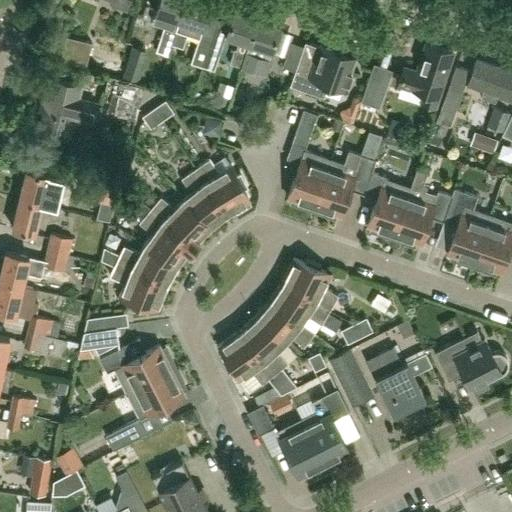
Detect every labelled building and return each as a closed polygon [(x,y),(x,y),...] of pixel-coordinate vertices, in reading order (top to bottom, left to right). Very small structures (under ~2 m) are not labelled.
[(111,0),(111,3),(126,9),(129,0),(111,0)] [(172,42),(185,0),(159,0),(153,21),(164,25),(155,50),(168,54),(172,42)] [(217,17),(207,13),(211,1),(206,0),(185,0),(172,42),(182,46),(188,29),(199,33),(190,61),(202,65),(203,65),(208,49),(207,49),(217,17)] [(241,66),(258,17),(234,9),(226,35),(238,39),(235,48),(233,48),(229,62),(231,62),(240,65),(241,66)] [(278,34),(281,25),(258,17),(241,66),(265,74),(270,58),(269,57),(271,50),(273,50),(274,47),(278,34)] [(96,43),(125,51),(128,51),(131,41),(98,32),(98,34),(96,43)] [(60,59),(85,65),(87,59),(91,41),(66,35),(60,59)] [(281,63),(294,68),(302,43),(290,39),(281,63)] [(347,81),(356,55),(357,52),(357,49),(356,46),(354,44),(352,42),(349,40),(346,40),(343,40),(340,41),(338,43),(336,45),(334,48),(332,47),(331,50),(305,40),(290,83),(323,95),(328,81),(343,87),(345,80),(347,81)] [(425,41),(416,70),(402,65),(397,82),(425,91),(422,102),(434,106),(452,50),(425,41)] [(130,54),(126,66),(123,75),(136,79),(142,58),(146,48),(133,44),(130,54)] [(213,68),(219,53),(208,49),(203,65),(213,68)] [(450,82),(441,107),(432,128),(444,133),(447,125),(449,125),(454,112),(463,87),(466,82),(482,88),(480,95),(494,100),(496,94),(511,99),(511,71),(476,58),(471,70),(456,65),(449,82),(450,82)] [(390,69),(372,63),(360,99),(378,105),(390,69)] [(98,107),(134,116),(142,84),(142,83),(106,74),(98,107)] [(96,100),(79,95),(81,84),(48,76),(42,100),(46,100),(39,132),(69,139),(73,120),(90,123),(96,100)] [(162,119),(174,111),(165,98),(153,106),(162,119)] [(503,130),(511,111),(493,105),(486,124),(503,130)] [(150,127),(162,119),(153,106),(142,114),(150,127)] [(307,139),(316,113),(303,108),(294,134),(307,139)] [(231,129),(233,113),(216,111),(214,128),(231,129)] [(511,111),(503,130),(501,134),(511,139),(511,138),(511,111)] [(468,127),(463,142),(486,151),(492,136),(468,127)] [(312,210),(330,158),(304,148),(287,196),(296,199),(294,204),(312,210)] [(363,192),(371,170),(375,158),(348,149),(344,162),(330,158),(312,210),(330,216),(331,212),(340,215),(350,188),(363,192)] [(236,174),(231,163),(224,154),(212,163),(208,157),(195,167),(226,212),(249,199),(243,188),(247,186),(240,172),(236,174)] [(226,212),(195,167),(181,176),(190,190),(182,195),(209,226),(226,212)] [(443,220),(451,194),(438,189),(436,194),(424,190),(426,185),(422,184),(426,171),(416,167),(410,185),(392,238),(409,244),(411,239),(420,243),(429,215),(443,220)] [(55,207),(62,176),(27,168),(20,197),(42,203),(55,207)] [(392,238),(410,185),(384,176),(384,174),(371,170),(363,192),(376,197),(366,224),(376,227),(374,232),(392,238)] [(116,196),(120,179),(89,171),(84,189),(116,196)] [(122,193),(137,197),(140,183),(126,179),(122,193)] [(471,266),(490,213),(472,207),(476,194),(454,186),(451,194),(443,220),(456,225),(446,252),(455,255),(454,259),(471,266)] [(118,207),(133,211),(137,197),(122,193),(118,207)] [(209,226),(182,195),(173,206),(160,195),(150,208),(193,245),(199,239),(197,238),(209,226)] [(42,203),(20,197),(13,227),(35,232),(42,203)] [(193,245),(150,208),(139,221),(151,231),(142,242),(177,264),(187,250),(188,251),(193,245)] [(511,235),(511,220),(490,213),(471,266),(489,272),(491,267),(500,270),(511,235)] [(72,236),(50,231),(46,247),(68,253),(72,236)] [(177,264),(142,242),(138,251),(124,244),(119,253),(103,245),(102,252),(166,283),(177,264)] [(64,269),(64,268),(71,269),(74,254),(68,253),(46,247),(43,259),(30,255),(7,250),(0,278),(29,286),(23,284),(26,271),(40,275),(43,264),(64,269)] [(157,307),(166,283),(102,252),(101,259),(114,265),(109,274),(124,281),(118,295),(130,299),(129,302),(144,307),(145,303),(157,307)] [(293,257),(282,280),(329,308),(338,293),(323,285),(330,272),(319,267),(320,264),(306,258),(305,261),(293,257)] [(34,287),(29,286),(0,278),(0,309),(16,313),(29,317),(30,312),(33,301),(31,301),(34,287)] [(329,308),(282,280),(270,298),(302,321),(307,314),(321,322),(329,308)] [(302,321),(270,298),(255,314),(284,342),(290,335),(303,345),(314,330),(302,321)] [(31,312),(27,328),(49,334),(53,318),(31,312)] [(83,330),(104,327),(103,314),(87,316),(83,330)] [(277,348),(284,342),(255,314),(239,329),(274,372),(288,389),(296,385),(281,366),(287,361),(277,348)] [(372,329),(366,316),(353,322),(359,336),(372,329)] [(347,342),(359,336),(353,322),(340,329),(347,342)] [(76,357),(80,342),(66,338),(49,334),(27,328),(23,345),(63,354),(76,357)] [(274,372),(239,329),(218,343),(225,354),(221,356),(229,369),(232,367),(239,378),(249,391),(261,382),(268,376),(280,393),(288,389),(274,372)] [(494,350),(491,351),(484,338),(482,340),(476,329),(434,350),(448,378),(463,371),(470,385),(476,382),(477,384),(501,372),(504,370),(506,367),(507,365),(508,362),(507,359),(506,356),(505,354),(502,352),(500,350),(497,350),(494,350)] [(0,334),(0,365),(3,366),(10,337),(0,334)] [(126,392),(176,366),(167,350),(163,352),(159,343),(128,359),(121,345),(99,356),(106,370),(114,367),(126,392)] [(424,367),(431,364),(425,353),(418,349),(416,350),(404,356),(406,361),(403,363),(394,344),(366,358),(392,413),(425,397),(413,373),(424,367)] [(373,393),(350,346),(327,357),(350,404),(373,393)] [(307,356),(314,369),(326,364),(319,350),(307,356)] [(184,383),(176,366),(126,392),(139,417),(184,394),(180,385),(184,383)] [(315,408),(300,416),(325,466),(342,457),(340,453),(348,449),(333,418),(348,410),(336,386),(311,399),(315,408)] [(12,393),(9,409),(21,412),(32,413),(35,397),(12,393)] [(273,425),(262,403),(246,410),(258,433),(273,425)] [(18,428),(21,412),(9,409),(7,420),(0,418),(0,434),(4,435),(6,425),(18,428)] [(325,466),(300,416),(275,429),(298,474),(306,470),(308,474),(325,466)] [(141,434),(134,419),(105,434),(113,449),(141,434)] [(97,457),(108,474),(121,466),(111,449),(97,457)] [(52,458),(36,455),(30,490),(45,493),(52,458)] [(207,511),(181,459),(156,471),(156,472),(151,474),(169,511),(207,511)] [(148,511),(137,490),(126,468),(115,474),(123,489),(121,490),(117,504),(119,508),(111,511),(148,511)] [(10,511),(14,511),(18,494),(7,492),(0,490),(0,510),(3,511),(10,511)]
